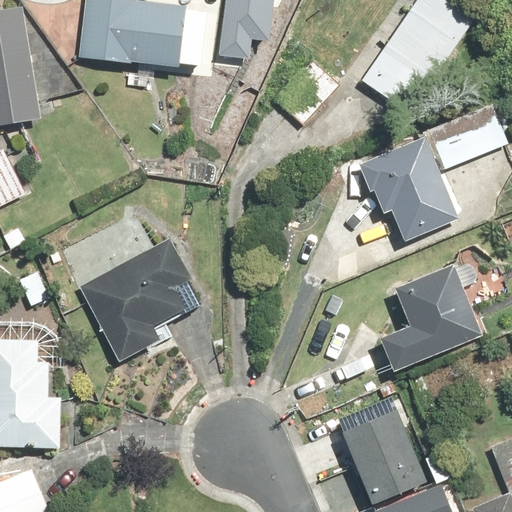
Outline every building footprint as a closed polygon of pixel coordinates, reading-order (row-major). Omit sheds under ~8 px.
[(228,0),(221,52),(251,56),(254,35),(271,37),(276,0),(228,0)] [(473,0),(417,0),(355,89),(407,125),(488,10),(473,0)] [(82,2),(72,64),(193,83),(203,21),(82,2)] [(21,13),(0,15),(0,136),(33,133),(21,13)] [(312,58),(269,103),(301,132),(344,87),(312,58)] [(498,109),(425,139),(439,172),(511,142),(498,109)] [(417,139),(351,173),(395,258),(461,224),(417,139)] [(167,246),(75,289),(113,369),(155,349),(147,333),(197,310),(167,246)] [(369,347),(386,385),(483,341),(449,267),(384,296),(401,332),(369,347)] [(0,320),(0,456),(59,458),(60,402),(46,401),(48,322),(0,320)] [(398,400),(343,423),(375,499),(431,476),(398,400)] [(52,511),(35,468),(0,481),(0,511),(52,511)] [(453,511),(442,482),(374,508),(375,511),(453,511)] [(511,511),(511,501),(481,511),(511,511)]
